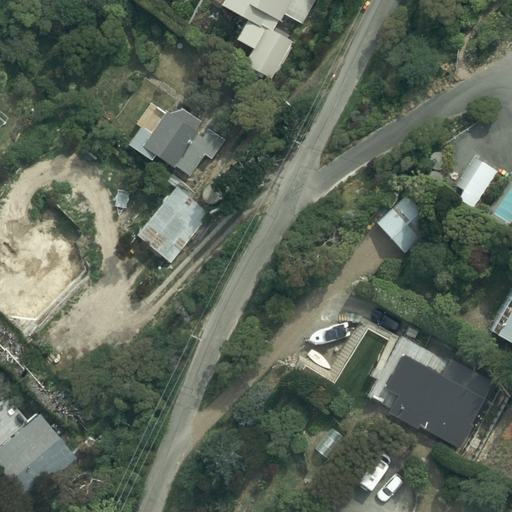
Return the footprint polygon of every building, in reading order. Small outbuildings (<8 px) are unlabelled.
[(301,48),(274,32),(278,27),(281,29),(286,22),(303,32),(321,0),(216,0),(216,1),(248,19),(236,40),(254,51),(242,71),(276,91),(301,48)] [(163,114),(151,104),(136,125),(138,126),(129,138),(187,181),(203,158),(210,163),(224,144),(208,132),(203,139),(194,133),(200,124),(181,109),(167,109),(163,114)] [(494,176),(478,166),(463,189),(480,199),(494,176)] [(511,234),(511,171),(483,216),(511,234)] [(212,220),(175,189),(133,238),(170,269),(212,220)] [(410,193),(376,221),(404,254),(437,227),(410,193)] [(96,271),(40,215),(32,223),(22,213),(0,235),(0,310),(27,338),(96,271)] [(511,301),(493,335),(496,337),(497,335),(511,343),(511,301)] [(442,394),(427,378),(404,404),(421,418),(442,394)] [(451,391),(417,429),(428,440),(462,402),(451,391)] [(26,421),(7,396),(2,400),(1,398),(0,398),(0,467),(28,501),(77,459),(36,412),(26,421)]
